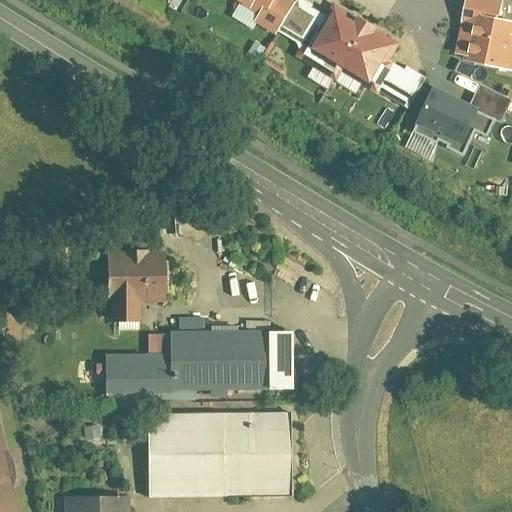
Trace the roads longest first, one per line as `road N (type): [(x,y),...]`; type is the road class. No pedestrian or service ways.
road 1 (tertiary): [(0,17),(245,173)]
road 2 (residential): [(245,173),(338,265),(364,345)]
road 3 (residential): [(362,478),(382,380),(446,292)]
road 4 (tertiary): [(245,173),(413,276)]
road 5 (residential): [(364,345),(348,430),(362,478)]
